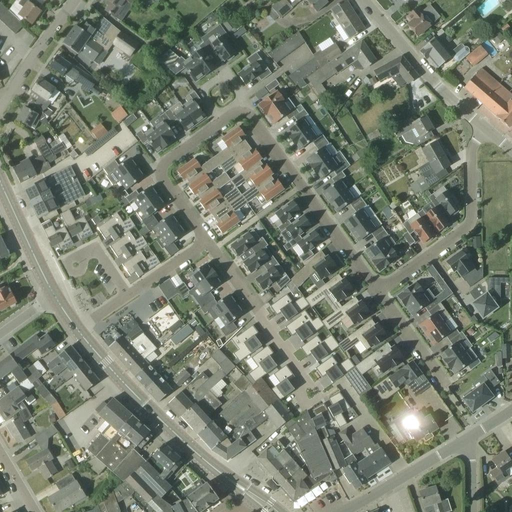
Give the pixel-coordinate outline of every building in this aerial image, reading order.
[(9,11),(14,16),(21,23),(24,19),(32,24),(40,12),(34,8),(38,3),(34,0),(21,0),(19,4),(15,2),(9,11)] [(105,11),(116,19),(122,10),(125,13),(134,0),(106,0),(111,3),(105,11)] [(266,13),(273,21),(279,17),(280,19),(293,8),(285,0),(279,0),(271,8),(272,8),(266,13)] [(297,0),(299,3),(302,0),(305,0),(307,2),(316,13),(328,3),(325,0),(297,0)] [(349,40),(365,30),(345,0),(330,10),(349,40)] [(417,37),(435,22),(425,10),(423,12),(418,6),(406,17),(411,22),(407,25),(417,37)] [(10,12),(5,8),(0,12),(0,20),(1,21),(10,12)] [(10,12),(1,21),(5,26),(14,16),(10,12)] [(14,16),(5,26),(10,30),(19,21),(14,16)] [(76,26),(63,44),(77,54),(76,56),(88,64),(101,46),(107,50),(112,43),(124,52),(132,41),(121,33),(101,16),(93,29),(86,24),(82,31),(76,26)] [(234,27),(229,20),(223,24),(229,31),(234,27)] [(19,21),(10,30),(15,35),(24,25),(19,21)] [(234,39),(246,31),(243,27),(231,34),(234,39)] [(498,31),(490,38),(496,45),(504,39),(498,31)] [(293,36),(300,46),(305,43),(298,32),(293,36)] [(204,43),(211,53),(216,49),(225,61),(227,60),(228,61),(233,57),(232,56),(235,54),(222,37),(217,41),(213,36),(204,43)] [(295,50),(300,46),(293,36),(288,40),(295,50)] [(465,57),(469,53),(469,50),(467,47),(464,47),(461,43),(449,54),(436,38),(419,52),(426,60),(429,58),(437,68),(451,57),(451,56),(453,55),(453,56),(453,59),(455,61),(458,62),(465,57)] [(288,40),(283,43),(290,53),(295,50),(288,40)] [(315,72),(310,76),(307,78),(314,89),(335,74),(336,75),(352,64),(355,69),(361,70),(364,68),(364,69),(376,61),(362,41),(342,55),(341,53),(321,68),(315,72)] [(191,58),(204,75),(205,76),(215,69),(206,57),(211,53),(204,43),(198,46),(201,50),(191,57),(192,58),(191,58)] [(285,57),(290,53),(283,43),(278,47),(285,57)] [(321,68),(341,53),(335,44),(322,53),(320,50),(312,56),(314,58),(321,68)] [(285,57),(278,47),(273,51),(281,60),(285,57)] [(204,75),(191,58),(185,62),(181,59),(179,60),(169,50),(155,62),(165,71),(171,64),(174,66),(178,61),(182,65),(195,82),(204,75)] [(276,64),(281,60),(273,51),(268,55),(276,64)] [(74,82),(75,80),(83,85),(81,87),(89,93),(97,82),(65,60),(65,61),(57,56),(53,61),(51,61),(49,64),(50,66),(49,67),(63,76),(64,75),(74,82)] [(378,83),(387,78),(388,79),(400,73),(408,84),(418,76),(402,57),(373,72),(378,83)] [(314,58),(308,62),(315,72),(321,68),(314,58)] [(244,71),(238,75),(245,85),(257,76),(261,81),(271,74),(260,59),(249,67),(248,65),(243,69),(244,71)] [(308,62),(303,66),(310,76),(315,72),(308,62)] [(310,76),(303,66),(298,70),(305,79),(307,78),(310,76)] [(482,104),(499,84),(481,69),(475,76),(475,75),(464,88),(482,104)] [(305,79),(298,70),(292,73),(299,83),(303,81),(305,79)] [(299,83),(292,73),(287,77),(295,86),(297,85),(299,83)] [(43,114),(50,103),(52,105),(60,93),(40,79),(32,91),(40,96),(35,103),(43,114)] [(269,92),(279,85),(275,80),(265,87),(269,92)] [(299,83),(297,85),(300,89),(306,85),(303,81),(299,83)] [(511,95),(499,84),(482,104),(496,116),(496,117),(509,128),(511,124),(511,102),(511,101),(511,99),(511,95)] [(202,102),(194,92),(184,99),(188,104),(183,107),(195,124),(205,117),(197,106),(202,102)] [(285,102),(277,92),(259,106),(266,116),(266,115),(285,102)] [(289,121),(294,117),(299,113),(289,99),(285,102),(266,115),(273,124),(285,116),(289,121)] [(34,102),(28,106),(29,107),(26,109),(24,108),(17,120),(30,128),(35,119),(39,121),(45,117),(34,102)] [(195,124),(183,107),(179,102),(165,113),(172,123),(177,120),(186,132),(195,124)] [(304,110),(299,113),(294,117),(297,122),(285,131),(289,136),(288,136),(291,141),(310,128),(303,118),(308,115),(304,110)] [(172,123),(165,113),(160,117),(163,121),(154,128),(167,147),(172,143),(171,142),(176,139),(167,127),(172,123)] [(415,141),(418,146),(434,137),(431,132),(434,130),(429,122),(428,123),(425,117),(426,116),(413,123),(412,120),(411,118),(392,129),(397,138),(407,133),(411,140),(414,141),(415,141)] [(100,124),(91,131),(98,141),(107,133),(100,124)] [(219,165),(247,145),(241,138),(244,135),(239,127),(221,140),(227,148),(214,158),(219,165)] [(88,157),(90,154),(117,133),(114,128),(107,133),(98,141),(84,152),(88,157)] [(167,147),(154,128),(144,135),(141,131),(135,134),(143,145),(148,141),(156,153),(161,149),(162,150),(167,147)] [(311,142),(315,147),(325,139),(321,134),(317,137),(310,128),(291,141),(295,146),(296,146),(299,150),(311,142)] [(30,162),(29,160),(20,164),(21,166),(13,170),(20,183),(29,179),(36,175),(37,177),(50,168),(46,160),(52,156),(49,151),(47,146),(44,142),(46,142),(42,137),(33,142),(42,156),(30,162)] [(49,151),(62,143),(59,139),(47,146),(49,151)] [(309,165),(313,170),(331,157),(324,148),(329,144),(325,139),(315,147),(318,151),(307,160),(310,165),(309,165)] [(416,186),(412,188),(415,194),(419,191),(421,193),(448,174),(445,169),(450,166),(436,142),(422,150),(429,163),(419,169),(425,180),(416,185),(416,186)] [(252,153),(247,146),(247,145),(219,165),(219,166),(224,173),(225,173),(238,164),(244,171),(258,161),(261,159),(255,151),(252,153)] [(333,171),(336,176),(342,172),(347,168),(343,163),(338,167),(331,157),(313,170),(316,175),(317,175),(321,180),(333,171)] [(206,175),(219,166),(219,165),(214,158),(200,167),(194,160),(177,172),(183,180),(186,178),(191,185),(192,185),(206,175)] [(120,181),(137,168),(131,159),(113,171),(120,181)] [(269,176),(272,174),(266,166),(263,168),(258,161),(244,171),(231,180),(230,181),(235,188),(236,189),(236,188),(250,179),(255,186),(269,176)] [(34,207),(32,208),(38,219),(85,196),(71,166),(23,190),(29,201),(31,200),(34,207)] [(137,168),(120,181),(127,190),(144,177),(137,168)] [(345,177),(342,172),(336,176),(331,179),(335,184),(323,193),(330,203),(347,190),(341,180),(345,177)] [(192,185),(191,185),(188,187),(194,195),(197,193),(202,200),(203,201),(217,190),(230,181),(231,180),(225,173),(224,173),(211,182),(206,175),(192,185)] [(242,196),(241,196),(247,204),(260,194),(266,202),(283,189),(278,181),(274,183),(269,176),(255,186),(242,196)] [(134,200),(140,209),(158,196),(151,187),(139,196),(136,191),(125,198),(129,203),(134,200)] [(428,198),(435,208),(440,204),(449,216),(451,215),(452,216),(458,212),(457,210),(459,209),(455,203),(456,202),(452,197),(451,198),(443,187),(428,198)] [(203,201),(202,200),(199,203),(205,211),(208,208),(214,216),(241,196),(242,196),(236,188),(236,189),(235,188),(222,197),(217,190),(203,201)] [(349,204),(353,209),(363,201),(359,196),(354,200),(347,190),(330,203),(337,212),(349,204)] [(165,205),(158,196),(140,209),(147,218),(165,205)] [(241,196),(214,216),(219,223),(216,226),(222,234),(239,221),(233,213),(247,204),(241,196)] [(344,222),(351,232),(369,219),(362,210),(367,206),(363,201),(353,209),(356,214),(344,222)] [(274,223),(281,233),(286,229),(292,225),(291,225),(288,220),(300,212),(298,209),(300,208),(295,203),(294,204),(292,202),(275,214),(279,220),(274,223)] [(382,211),(388,219),(394,216),(388,207),(382,211)] [(448,225),(435,208),(426,215),(422,210),(417,214),(425,224),(429,221),(438,232),(440,231),(441,232),(447,228),(446,227),(448,225)] [(80,241),(93,234),(84,217),(75,221),(74,219),(69,210),(60,215),(72,238),(77,235),(80,241)] [(433,236),(425,224),(417,214),(402,225),(407,232),(409,235),(414,231),(423,243),(425,242),(426,243),(432,239),(431,237),(433,236)] [(154,228),(161,237),(178,224),(172,215),(154,228)] [(97,216),(91,220),(95,226),(101,222),(97,216)] [(303,216),(291,225),(292,225),(286,229),(293,239),(288,242),(292,248),(297,244),(302,240),(299,235),(311,226),(309,224),(310,223),(306,218),(305,219),(303,216)] [(113,217),(97,228),(105,240),(111,236),(114,241),(135,227),(129,218),(119,225),(113,217)] [(374,238),(384,230),(380,225),(376,229),(369,219),(351,232),(358,242),(370,233),(374,238)] [(52,248),(57,245),(60,251),(73,244),(64,227),(55,232),(54,229),(50,221),(41,225),(50,243),(52,248)] [(185,234),(178,224),(161,237),(168,246),(185,234)] [(261,250),(261,251),(268,246),(262,238),(260,239),(253,230),(231,246),(233,248),(231,249),(235,255),(237,254),(238,256),(250,248),(255,254),(261,250)] [(366,251),(372,261),(390,248),(383,239),(388,236),(384,230),(374,238),(377,243),(366,251)] [(302,240),(297,244),(304,254),(299,257),(303,262),(313,255),(310,250),(321,241),(320,239),(321,238),(317,233),(316,234),(314,231),(302,240)] [(415,242),(409,235),(407,232),(402,236),(409,246),(415,242)] [(118,258),(123,255),(126,259),(147,245),(141,237),(131,244),(126,236),(110,246),(118,258)] [(0,259),(9,255),(0,237),(0,259)] [(390,248),(372,261),(379,271),(398,258),(390,248)] [(268,261),(261,251),(261,250),(255,254),(243,263),(245,265),(244,266),(248,272),(249,271),(251,273),(268,261)] [(454,272),(456,271),(464,282),(465,281),(469,287),(468,288),(469,288),(482,278),(482,267),(476,272),(461,251),(446,262),(454,272)] [(320,252),(291,280),(297,288),(314,271),(320,280),(324,277),(325,278),(333,273),(332,271),(337,268),(335,265),(336,264),(332,258),(330,259),(328,256),(325,259),(320,252)] [(130,277),(135,273),(139,278),(159,263),(154,255),(144,262),(138,254),(122,265),(130,277)] [(267,271),(278,264),(274,259),(264,266),(267,271)] [(189,277),(196,286),(214,273),(211,268),(210,269),(206,264),(189,277)] [(278,264),(267,271),(256,280),(257,282),(256,283),(260,289),(261,288),(263,290),(275,282),(280,290),(290,281),(278,264)] [(202,307),(207,304),(214,299),(209,292),(221,283),(217,279),(218,278),(214,273),(196,286),(203,295),(197,300),(202,307)] [(445,284),(438,274),(433,278),(440,288),(445,284)] [(337,275),(316,291),(305,299),(308,304),(311,308),(331,294),(337,302),(341,299),(342,301),(349,295),(348,294),(353,290),(351,288),(352,287),(348,281),(347,282),(345,279),(341,281),(337,275)] [(177,290),(169,278),(157,286),(165,298),(177,290)] [(472,304),(476,309),(482,319),(497,308),(489,297),(497,292),(497,278),(489,278),(480,285),(486,294),(472,304)] [(183,283),(176,287),(184,298),(189,294),(188,292),(189,291),(183,283)] [(405,306),(423,294),(423,293),(416,283),(397,297),(405,307),(405,306)] [(428,290),(423,293),(423,294),(405,306),(412,316),(424,307),(428,312),(438,304),(452,294),(445,284),(440,288),(443,292),(434,298),(428,290)] [(0,311),(1,311),(1,312),(6,309),(6,308),(9,306),(11,308),(15,306),(15,303),(17,302),(12,294),(11,295),(8,287),(0,290),(0,289),(0,311)] [(305,299),(302,295),(292,302),(286,293),(269,306),(276,315),(280,312),(286,320),(308,304),(305,299)] [(207,304),(202,307),(200,309),(204,315),(213,308),(219,317),(236,304),(230,295),(217,304),(214,299),(207,304)] [(369,309),(365,303),(363,304),(361,301),(358,304),(354,298),(341,307),(334,312),(322,322),(324,325),(328,330),(347,316),(354,325),(358,322),(359,323),(366,318),(365,316),(370,313),(368,310),(369,309)] [(243,314),(236,304),(219,317),(225,326),(220,330),(225,337),(237,328),(232,322),(243,314)] [(332,309),(334,312),(341,307),(339,304),(332,309)] [(438,304),(428,312),(431,317),(419,325),(426,335),(444,322),(437,313),(442,309),(438,304)] [(450,331),(456,327),(446,310),(440,313),(450,331)] [(301,341),(324,325),(322,322),(317,316),(307,323),(301,314),(284,326),(291,335),(295,332),(301,341)] [(182,326),(178,320),(168,329),(172,334),(182,326)] [(370,321),(338,344),(339,345),(344,353),(360,342),(366,350),(374,345),(375,346),(383,340),(382,339),(386,336),(384,333),(386,332),(381,326),(380,327),(378,324),(375,326),(370,321)] [(451,332),(444,322),(426,335),(433,345),(445,336),(449,341),(459,334),(455,329),(451,332)] [(122,336),(109,347),(130,371),(130,372),(144,360),(155,349),(143,336),(145,334),(139,326),(126,335),(133,342),(130,345),(122,336)] [(242,347),(232,354),(238,362),(261,346),(255,338),(259,335),(252,326),(235,338),(242,347)] [(192,333),(187,327),(171,339),(176,345),(192,333)] [(36,335),(10,355),(16,364),(28,355),(25,351),(34,344),(42,355),(55,345),(47,334),(39,340),(36,335)] [(443,360),(447,365),(465,352),(458,342),(463,339),(459,334),(449,341),(452,346),(441,355),(444,359),(443,360)] [(332,337),(323,344),(316,335),(300,347),(306,356),(310,353),(316,361),(339,345),(338,344),(332,337)] [(393,351),(391,349),(387,343),(355,367),(361,375),(376,364),(383,373),(391,367),(392,368),(399,363),(398,362),(403,358),(401,355),(402,354),(398,349),(396,350),(396,349),(393,351)] [(51,370),(63,362),(65,365),(77,355),(71,346),(47,365),(51,370)] [(267,346),(251,358),(257,367),(248,374),(254,383),(276,366),(270,358),(274,355),(267,346)] [(470,348),(465,352),(447,365),(450,370),(451,369),(455,374),(467,365),(470,370),(480,363),(470,348)] [(168,403),(181,417),(193,405),(209,391),(215,386),(221,380),(235,367),(227,359),(219,350),(211,357),(221,368),(209,379),(202,372),(169,403),(168,403)] [(0,399),(7,395),(0,385),(0,379),(10,372),(19,383),(27,377),(23,372),(16,364),(10,355),(0,362),(0,399)] [(69,370),(71,373),(84,362),(77,355),(65,365),(63,362),(51,370),(55,376),(67,367),(69,370)] [(331,356),(315,368),(321,377),(325,374),(332,382),(354,366),(348,357),(338,364),(331,356)] [(144,360),(130,372),(135,377),(146,388),(159,377),(156,373),(154,371),(144,360)] [(410,382),(422,374),(413,361),(401,369),(389,379),(395,387),(408,378),(410,382)] [(71,373),(69,370),(67,371),(62,375),(66,381),(73,375),(86,391),(99,381),(84,362),(71,373)] [(33,364),(23,372),(27,377),(32,383),(42,376),(37,370),(33,364)] [(294,378),(285,366),(273,375),(279,384),(270,390),(278,400),(278,401),(293,390),(288,382),(294,378)] [(343,375),(359,397),(371,389),(361,375),(355,367),(343,375)] [(179,386),(190,376),(185,370),(173,381),(179,386)] [(490,370),(483,375),(487,381),(476,389),(471,393),(469,391),(463,396),(464,398),(462,399),(472,413),(480,406),(481,407),(481,406),(484,404),(485,404),(485,403),(493,397),(488,391),(492,388),(500,383),(490,370)] [(234,384),(242,393),(244,391),(244,392),(252,385),(243,375),(234,384)] [(21,410),(26,407),(22,401),(27,398),(24,394),(34,387),(32,383),(27,377),(19,383),(20,385),(7,395),(0,399),(0,402),(2,406),(0,407),(0,414),(5,422),(21,410)] [(159,377),(146,388),(159,402),(171,391),(168,387),(170,385),(165,379),(163,381),(159,377)] [(211,451),(224,439),(224,440),(244,422),(249,420),(259,415),(278,400),(270,390),(261,378),(252,385),(244,392),(244,391),(242,393),(211,421),(212,422),(197,435),(211,451)] [(218,383),(215,386),(221,391),(227,386),(221,380),(218,383)] [(50,393),(42,384),(36,389),(38,391),(37,391),(43,399),(44,398),(50,393)] [(193,430),(197,435),(212,422),(211,421),(208,418),(222,404),(209,391),(193,405),(181,417),(193,430)] [(350,409),(339,392),(328,399),(332,405),(327,408),(339,428),(347,424),(341,414),(350,409)] [(57,401),(50,393),(44,398),(51,406),(57,401)] [(99,414),(109,424),(87,449),(96,457),(103,450),(110,441),(119,432),(133,416),(113,398),(112,399),(106,406),(104,405),(105,403),(103,402),(95,411),(99,414)] [(244,422),(224,440),(224,439),(211,451),(211,452),(212,451),(227,461),(236,455),(237,455),(236,454),(256,440),(250,432),(270,418),(279,429),(283,425),(292,418),(278,401),(278,400),(259,415),(249,420),(244,422)] [(324,427),(333,422),(323,404),(312,410),(316,417),(310,420),(314,428),(320,442),(329,437),(324,427)] [(26,407),(21,410),(21,411),(19,412),(21,416),(12,421),(12,422),(6,426),(12,438),(14,437),(18,444),(31,437),(23,423),(33,418),(26,407)] [(297,443),(314,428),(310,420),(307,411),(295,421),(292,418),(283,425),(295,439),(285,448),(278,440),(267,450),(266,449),(256,459),(272,477),(296,455),(291,449),(294,445),(297,443)] [(416,442),(423,437),(437,428),(430,416),(423,420),(419,413),(404,423),(409,431),(408,434),(411,439),(415,440),(416,442)] [(150,432),(133,416),(119,432),(110,441),(103,450),(96,457),(106,467),(123,482),(125,480),(134,472),(146,461),(134,448),(136,446),(137,447),(138,446),(141,449),(152,437),(148,434),(150,432)] [(53,425),(43,432),(48,439),(58,432),(53,425)] [(329,480),(331,483),(337,479),(333,471),(320,442),(314,428),(297,443),(294,445),(300,451),(304,458),(301,461),(304,464),(280,486),(294,500),(325,479),(329,480)] [(343,441),(353,456),(353,457),(364,449),(370,446),(374,443),(369,436),(368,437),(362,428),(351,435),(347,428),(338,434),(343,441)] [(329,437),(320,442),(333,471),(341,467),(343,466),(346,465),(344,462),(344,460),(334,436),(329,437)] [(364,449),(369,457),(379,471),(390,463),(381,449),(377,443),(371,447),(370,446),(364,449)] [(146,461),(134,472),(147,484),(157,473),(165,481),(174,472),(181,464),(178,461),(180,459),(164,444),(153,456),(152,456),(146,461)] [(280,486),(304,464),(301,461),(304,458),(300,451),(294,445),(291,449),(296,455),(272,477),(272,480),(277,485),(280,486)] [(50,460),(53,458),(47,449),(26,461),(32,471),(39,467),(46,479),(57,473),(50,460)] [(497,484),(511,474),(511,463),(504,452),(492,460),(497,468),(490,473),(497,484)] [(356,462),(353,457),(353,456),(344,462),(346,465),(343,466),(345,469),(344,470),(345,473),(343,475),(349,484),(352,483),(356,489),(367,482),(365,480),(356,466),(356,465),(354,463),(356,462)] [(106,467),(96,457),(86,463),(99,475),(106,467)] [(356,465),(356,466),(365,480),(379,471),(369,457),(356,465)] [(142,510),(143,511),(175,511),(173,508),(162,500),(147,484),(134,472),(125,480),(136,491),(150,507),(142,510)] [(157,473),(147,484),(162,500),(173,490),(171,488),(171,487),(165,481),(157,473)] [(84,494),(72,474),(55,484),(60,491),(48,498),(56,511),(59,511),(72,504),(71,502),(84,494)] [(123,482),(120,485),(113,492),(117,502),(119,502),(136,491),(125,480),(123,482)] [(185,501),(182,502),(186,506),(188,510),(193,506),(196,511),(201,511),(219,500),(207,483),(201,487),(195,492),(186,498),(187,499),(185,501)] [(440,502),(438,495),(435,487),(419,492),(425,511),(443,511),(440,502)] [(113,492),(98,505),(100,511),(120,511),(117,502),(113,492)] [(182,502),(181,500),(172,506),(173,508),(175,511),(196,511),(193,506),(188,510),(186,506),(182,502)]
